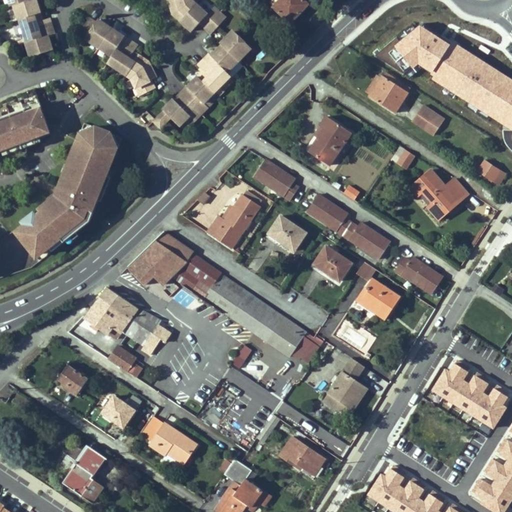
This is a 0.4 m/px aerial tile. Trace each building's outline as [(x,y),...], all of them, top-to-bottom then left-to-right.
[(27,43),(31,57),(53,50),(49,37),(42,39),(35,16),(41,14),(36,0),(34,0),(29,2),(28,0),(13,0),(21,21),(19,21),(28,43),(27,43)] [(200,23),(212,34),(224,20),(213,9),(208,14),(197,4),(193,0),(192,0),(170,0),(173,9),(172,9),(174,13),(192,31),(200,23)] [(303,0),(280,0),(274,6),(290,22),(308,4),(303,0)] [(132,78),(141,96),(155,89),(151,81),(155,78),(150,67),(151,66),(149,62),(139,55),(136,60),(132,56),(138,46),(99,20),(97,23),(90,18),(79,34),(87,39),(113,56),(109,63),(132,78)] [(382,48),(376,58),(460,109),(467,99),(462,93),(476,84),(490,92),(483,103),(488,110),(485,108),(476,115),(496,127),(511,102),(511,81),(489,68),(481,56),(488,44),(468,58),(466,61),(455,45),(418,23),(382,48)] [(162,130),(173,119),(180,126),(190,116),(195,121),(208,107),(204,103),(231,76),(227,72),(251,49),(234,32),(221,44),(222,45),(212,56),(210,54),(199,66),(209,77),(204,82),(198,77),(175,100),(174,100),(164,110),(154,121),(162,130)] [(503,47),(508,55),(511,52),(511,47),(509,43),(503,47)] [(494,53),(488,59),(497,68),(503,62),(494,53)] [(370,96),(395,112),(411,88),(385,72),(382,77),(371,94),(370,96)] [(371,94),(382,77),(376,74),(366,91),(371,94)] [(413,120),(425,129),(430,122),(431,123),(438,114),(424,104),(413,120)] [(0,152),(52,133),(42,105),(26,112),(25,109),(0,117),(0,152)] [(309,151),(330,164),(351,132),(327,116),(320,127),(324,129),(318,137),(309,151)] [(0,279),(33,268),(91,222),(123,139),(84,124),(56,198),(0,242),(0,279)] [(324,129),(320,127),(314,134),(318,137),(324,129)] [(414,154),(406,149),(397,163),(405,169),(414,154)] [(254,176),(291,200),(299,187),(293,183),(295,179),(266,160),(254,176)] [(478,171),(493,181),(500,169),(485,160),(478,171)] [(499,184),(506,173),(500,169),(493,181),(499,184)] [(411,187),(418,196),(422,193),(426,189),(435,200),(432,203),(428,207),(436,216),(456,199),(459,202),(468,194),(455,178),(445,186),(431,170),(411,187)] [(426,189),(422,193),(432,203),(435,200),(426,189)] [(262,200),(247,190),(244,196),(259,206),(262,200)] [(199,200),(203,204),(209,196),(205,192),(199,200)] [(307,211),(379,258),(391,242),(361,222),(358,226),(345,218),(348,213),(318,194),(307,211)] [(231,248),(260,206),(259,206),(244,196),(243,195),(233,208),(225,220),(222,217),(219,215),(208,232),(231,248)] [(459,202),(456,199),(436,216),(439,219),(459,202)] [(233,208),(230,205),(222,217),(225,220),(233,208)] [(306,232),(281,215),(270,231),(284,241),(283,242),(294,250),(306,232)] [(156,272),(182,246),(178,243),(180,241),(163,230),(127,267),(132,272),(141,281),(144,284),(156,272)] [(180,289),(180,288),(192,290),(267,341),(268,340),(284,317),(182,246),(156,272),(160,271),(171,279),(169,281),(180,289)] [(352,263),(326,246),(316,262),(329,271),(329,273),(340,280),(352,263)] [(396,269),(432,294),(443,277),(414,257),(411,261),(404,257),(396,269)] [(372,266),(365,261),(358,271),(365,276),(372,266)] [(120,274),(134,288),(141,281),(132,272),(127,267),(120,274)] [(369,283),(373,285),(363,300),(378,310),(376,313),(386,319),(400,296),(373,278),(369,283)] [(359,297),(363,300),(373,285),(369,283),(359,297)] [(495,284),(491,290),(500,295),(503,290),(495,284)] [(138,323),(166,342),(168,339),(182,348),(185,342),(159,324),(162,321),(139,309),(108,288),(100,298),(131,318),(138,323)] [(181,289),(174,299),(186,306),(192,296),(181,289)] [(115,339),(131,318),(100,298),(85,318),(115,339)] [(284,317),(268,340),(280,349),(296,325),(284,317)] [(112,344),(104,356),(126,371),(134,358),(112,344)] [(244,345),(231,365),(240,370),(253,350),(244,345)] [(451,362),(432,394),(493,431),(511,400),(491,387),(492,387),(472,374),(471,375),(451,362)] [(57,380),(67,388),(70,384),(80,391),(88,379),(67,365),(57,380)] [(360,373),(347,365),(329,392),(354,409),(367,389),(355,380),(360,373)] [(373,392),(382,398),(390,383),(381,378),(373,392)] [(77,395),(80,391),(70,384),(67,388),(77,395)] [(134,411),(114,397),(102,413),(123,428),(134,411)] [(279,420),(273,416),(258,438),(264,442),(279,420)] [(163,423),(152,441),(158,446),(156,448),(166,456),(168,453),(185,464),(197,446),(163,423)] [(495,511),(509,511),(511,509),(511,426),(507,437),(505,436),(494,456),(492,455),(481,477),(479,476),(468,498),(495,511)] [(282,453),(297,463),(299,460),(313,471),(319,462),(321,464),(324,459),(306,446),(304,449),(300,446),(301,444),(292,437),(282,453)] [(412,457),(428,467),(437,453),(420,443),(412,457)] [(65,484),(92,503),(92,502),(103,487),(91,478),(104,460),(88,448),(78,462),(76,461),(74,463),(77,466),(65,484)] [(235,460),(229,456),(226,460),(232,464),(235,460)] [(237,492),(231,488),(216,509),(219,511),(241,511),(247,505),(253,509),(259,501),(264,505),(271,497),(246,479),(252,471),(240,463),(235,460),(232,464),(226,473),(224,475),(235,482),(241,486),(237,492)] [(226,473),(232,464),(226,460),(220,468),(226,473)] [(314,475),(321,464),(319,462),(313,471),(299,460),(297,463),(314,475)] [(386,467),(366,500),(385,511),(457,511),(446,505),(426,493),(427,492),(407,480),(386,467)] [(235,482),(231,488),(237,492),(241,486),(235,482)] [(4,507),(0,503),(0,511),(8,511),(3,508),(4,507)]
